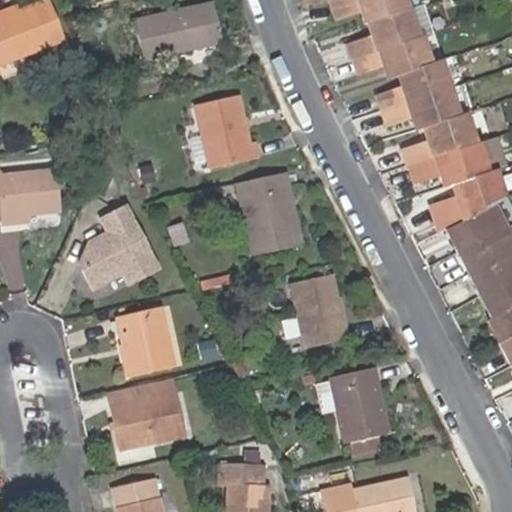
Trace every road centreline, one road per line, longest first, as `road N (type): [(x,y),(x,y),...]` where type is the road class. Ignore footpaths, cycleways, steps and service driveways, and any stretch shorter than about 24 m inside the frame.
road 1 (residential): [(271,0),(303,87),(511,496)]
road 2 (residential): [(67,467),(77,448),(53,328),(10,324),(0,338)]
